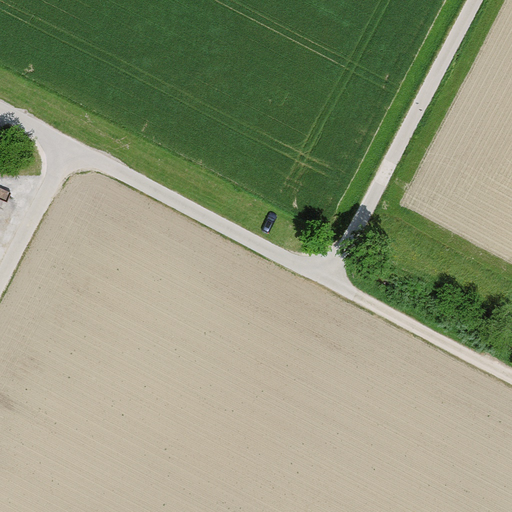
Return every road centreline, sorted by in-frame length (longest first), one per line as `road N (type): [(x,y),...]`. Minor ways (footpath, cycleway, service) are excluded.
road 1 (track): [(0,280),(68,147),(327,278)]
road 2 (track): [(327,278),(473,0)]
road 3 (track): [(327,278),(511,374)]
